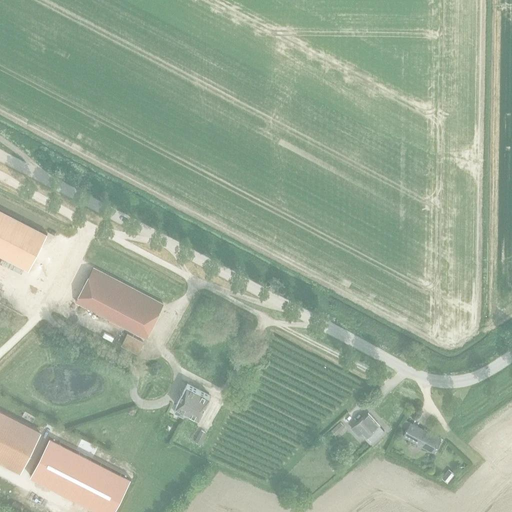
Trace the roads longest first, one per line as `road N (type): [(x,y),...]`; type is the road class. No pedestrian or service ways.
road 1 (unclassified): [(511,353),(480,375),(431,381),(270,297)]
road 2 (unclassified): [(158,237),(38,175)]
road 3 (unclassified): [(105,234),(0,176)]
